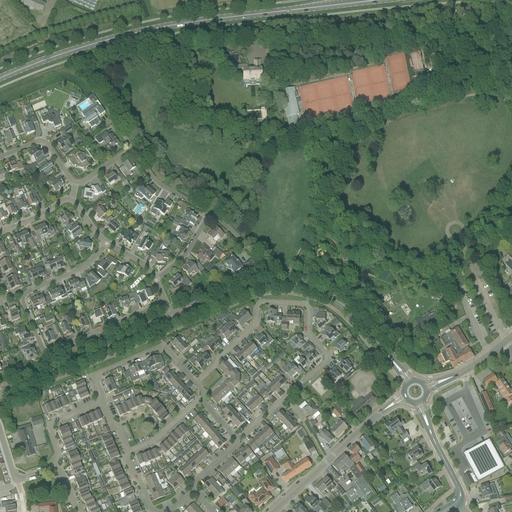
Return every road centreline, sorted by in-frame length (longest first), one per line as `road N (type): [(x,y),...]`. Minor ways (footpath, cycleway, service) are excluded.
road 1 (track): [(511,94),(409,109),(330,156),(340,216),(417,258),(460,242),(474,271)]
road 2 (primary): [(0,76),(159,27),(380,0)]
road 3 (residential): [(164,302),(54,349),(41,346),(23,295),(83,267),(106,243)]
road 4 (residential): [(286,396),(328,358),(309,335),(302,303),(257,305),(252,324),(196,383)]
road 5 (residential): [(74,182),(131,150),(155,181),(206,216)]
road 6 (tertiary): [(11,389),(150,330)]
road 7 (residential): [(272,511),(381,411)]
road 8 (residential): [(196,383),(154,349),(100,370),(101,400)]
road 9 (tertiary): [(393,362),(345,307),(303,286)]
